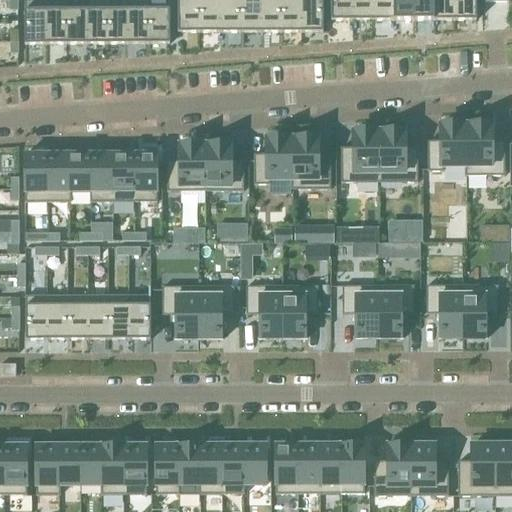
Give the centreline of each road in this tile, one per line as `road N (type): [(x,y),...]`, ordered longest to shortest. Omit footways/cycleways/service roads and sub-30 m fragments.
road 1 (residential): [(0,117),(511,82)]
road 2 (residential): [(0,397),(511,397)]
